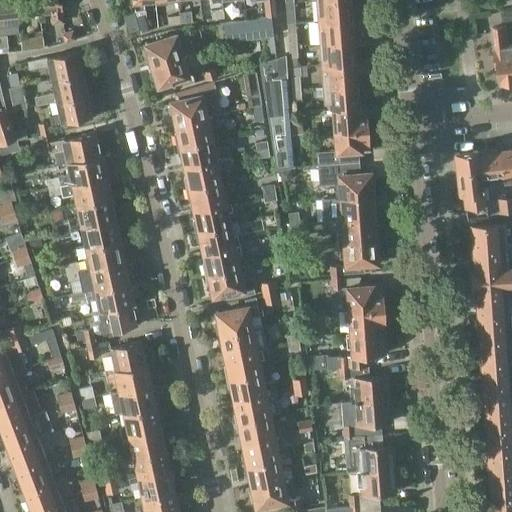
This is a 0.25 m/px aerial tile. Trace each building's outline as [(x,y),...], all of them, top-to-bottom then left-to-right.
[(0,0),(0,16),(17,15),(15,0),(0,0)] [(15,0),(17,15),(31,13),(31,17),(40,16),(39,13),(37,0),(15,0)] [(37,0),(39,13),(49,11),(51,21),(62,20),(61,11),(62,11),(61,5),(66,5),(65,0),(37,0)] [(132,0),(134,11),(135,11),(141,32),(148,30),(145,18),(143,2),(155,0),(154,0),(132,0)] [(273,0),(263,0),(265,14),(275,13),(273,0)] [(349,0),(314,0),(316,21),(351,19),(349,0)] [(294,13),(293,1),(284,1),(285,13),(294,13)] [(210,18),(224,17),(222,8),(209,10),(210,18)] [(178,11),(178,14),(179,22),(191,21),(189,10),(178,11)] [(179,22),(178,14),(166,15),(167,24),(179,22)] [(224,41),(262,37),(272,35),(270,16),(222,22),(224,41)] [(351,19),(316,21),(318,43),(352,41),(351,19)] [(511,81),(511,44),(507,45),(505,25),(492,27),(497,67),(499,67),(501,78),(502,78),(503,82),(511,81)] [(72,30),(61,33),(64,42),(75,39),(72,30)] [(287,33),(288,46),(296,45),(295,33),(287,33)] [(151,64),(193,51),(190,39),(178,43),(175,34),(146,42),(146,41),(144,41),(145,45),(143,50),(145,54),(149,58),(151,64)] [(42,36),(20,39),(21,49),(43,47),(42,36)] [(352,41),(318,43),(320,65),(354,62),(352,41)] [(297,57),(296,45),(288,46),(289,58),(297,57)] [(51,80),(86,73),(83,62),(81,62),(78,49),(22,62),(24,69),(48,65),(51,80)] [(193,51),(151,64),(152,70),(151,76),(152,79),(157,83),(158,86),(160,86),(159,84),(187,75),(185,67),(197,63),(193,51)] [(294,167),(286,76),(276,77),(273,58),(265,61),(258,63),(276,170),(294,167)] [(354,62),(320,65),(321,87),(356,84),(354,62)] [(203,71),(205,80),(216,76),(214,68),(203,71)] [(86,73),(51,80),(54,92),(34,96),(35,104),(56,100),(56,103),(91,95),(90,92),(88,93),(85,81),(87,81),(86,73)] [(291,89),(300,88),(299,75),(290,76),(291,89)] [(356,84),(321,87),(313,87),(314,96),(322,95),(324,109),(332,108),(358,105),(356,84)] [(300,97),(300,88),(291,89),(291,98),(300,97)] [(172,114),(174,124),(216,115),(214,106),(205,108),(202,93),(169,100),(170,104),(168,106),(169,113),(172,114)] [(260,93),(248,94),(249,105),(262,103),(260,93)] [(92,102),(91,95),(56,103),(59,112),(49,114),(50,124),(93,116),(90,103),(92,102)] [(262,103),(249,105),(252,121),(264,119),(262,103)] [(332,108),(334,130),(367,128),(365,104),(358,105),(332,108)] [(13,130),(7,114),(0,115),(0,144),(16,140),(17,140),(13,130)] [(174,134),(177,145),(211,138),(209,125),(218,123),(216,115),(174,124),(176,132),(174,134)] [(39,123),(41,134),(49,132),(47,121),(39,123)] [(301,122),(291,123),(291,133),(302,132),(301,122)] [(13,130),(17,140),(27,138),(24,127),(13,130)] [(317,154),(317,165),(360,161),(359,150),(369,150),(367,128),(334,130),(335,152),(317,154)] [(51,141),(49,132),(41,134),(44,150),(51,149),(52,151),(62,149),(64,161),(100,153),(95,131),(51,141)] [(184,167),(216,160),(211,138),(177,145),(179,155),(182,156),(184,167)] [(16,140),(0,144),(0,153),(0,155),(18,149),(16,140)] [(255,150),(267,148),(266,140),(254,142),(255,150)] [(269,156),(267,148),(255,150),(256,158),(269,156)] [(505,183),(511,182),(511,148),(501,150),(505,183)] [(484,190),(483,186),(479,152),(478,153),(477,150),(455,153),(460,193),(464,192),(484,190)] [(483,186),(505,183),(501,150),(479,152),(483,186)] [(101,156),(100,153),(64,161),(67,172),(64,172),(66,183),(105,174),(104,167),(106,165),(104,158),(101,156)] [(186,189),(221,181),(216,160),(184,167),(186,175),(184,178),(186,189)] [(319,183),(337,182),(338,196),(375,193),(373,170),(361,171),(360,161),(317,165),(319,183)] [(66,183),(59,184),(47,187),(49,196),(60,193),(61,195),(71,193),(74,204),(110,196),(109,193),(111,190),(110,184),(107,182),(105,174),(66,183)] [(45,179),(47,187),(59,184),(57,176),(45,179)] [(191,199),(193,210),(225,203),(221,181),(186,189),(188,198),(191,199)] [(263,194),(275,193),(273,183),(261,185),(263,194)] [(0,211),(12,207),(10,200),(14,198),(11,185),(0,190),(0,211)] [(464,192),(467,217),(487,214),(486,202),(485,202),(484,190),(464,192)] [(276,199),(275,193),(263,194),(264,201),(276,199)] [(338,196),(340,220),(377,216),(375,193),(338,196)] [(511,195),(496,198),(498,213),(511,211),(511,195)] [(110,196),(74,204),(77,215),(74,215),(76,224),(114,216),(113,210),(115,207),(113,201),(110,199),(110,196)] [(196,232),(230,225),(225,203),(193,210),(195,218),(193,221),(196,232)] [(16,219),(12,207),(0,211),(0,219),(1,223),(16,219)] [(287,212),(289,224),(299,223),(297,210),(287,212)] [(76,224),(68,226),(56,228),(58,238),(70,235),(70,237),(81,235),(83,247),(119,239),(118,236),(120,233),(119,227),(116,224),(114,216),(76,224)] [(341,227),(342,243),(379,240),(377,216),(340,220),(331,220),(331,228),(341,227)] [(54,221),(56,228),(68,226),(67,218),(54,221)] [(472,225),(473,249),(506,246),(505,236),(504,236),(503,222),(472,225)] [(201,243),(203,253),(235,246),(250,242),(247,231),(239,233),(236,223),(230,225),(196,232),(197,241),(201,243)] [(301,234),(299,223),(289,224),(291,236),(301,234)] [(269,238),(281,236),(280,227),(268,228),(269,238)] [(5,236),(11,255),(26,250),(19,231),(5,236)] [(40,235),(33,237),(28,238),(30,247),(31,248),(37,247),(43,245),(40,235)] [(282,243),(281,236),(269,238),(270,244),(282,243)] [(119,239),(83,247),(86,257),(83,257),(85,268),(123,260),(122,253),(124,249),(123,244),(119,241),(119,239)] [(367,272),(367,264),(381,263),(379,240),(342,243),(343,265),(340,265),(340,274),(367,272)] [(203,264),(205,275),(239,267),(235,246),(203,253),(205,261),(203,264)] [(506,246),(473,249),(475,270),(470,270),(471,272),(510,269),(510,265),(507,265),(506,246)] [(26,250),(11,255),(15,267),(23,264),(30,262),(26,250)] [(92,288),(128,280),(127,277),(129,275),(128,269),(125,267),(123,260),(85,268),(87,278),(90,277),(92,288)] [(63,263),(65,272),(77,270),(75,261),(63,263)] [(27,277),(34,275),(34,274),(30,262),(23,264),(27,277)] [(330,266),(330,277),(340,277),(340,274),(340,265),(330,266)] [(248,266),(239,267),(205,275),(207,284),(210,286),(212,297),(214,297),(214,295),(241,290),(243,296),(254,293),(253,287),(256,286),(252,269),(249,267),(248,266)] [(476,286),(477,294),(508,292),(507,286),(511,286),(510,269),(471,272),(472,287),(476,286)] [(79,277),(77,270),(65,272),(67,280),(79,277)] [(341,288),(341,286),(340,277),(330,277),(331,289),(341,288)] [(95,299),(97,310),(133,302),(132,299),(134,296),(133,290),(129,288),(128,280),(92,288),(69,293),(71,301),(83,299),(84,301),(95,299)] [(261,283),(262,292),(263,294),(275,291),(272,280),(261,283)] [(346,286),(348,309),(383,307),(382,283),(346,286)] [(40,289),(26,294),(28,300),(42,296),(40,289)] [(277,301),(275,294),(275,291),(263,294),(265,304),(277,301)] [(508,292),(477,294),(478,317),(509,314),(508,292)] [(133,302),(97,310),(102,332),(137,324),(133,302)] [(215,324),(217,334),(252,327),(249,315),(259,314),(257,303),(218,311),(217,309),(215,310),(217,322),(215,324)] [(383,307),(348,309),(349,333),(382,330),(385,330),(383,307)] [(478,317),(480,339),(510,337),(509,314),(478,317)] [(316,336),(314,322),(303,324),(305,338),(316,336)] [(10,340),(24,335),(19,324),(6,329),(9,338),(10,340)] [(252,327),(217,334),(219,344),(223,346),(224,354),(260,347),(266,346),(262,325),(252,327)] [(95,344),(94,339),(92,331),(91,327),(63,333),(67,345),(84,342),(86,346),(95,344)] [(286,342),(298,340),(296,328),(285,330),(286,342)] [(0,337),(1,341),(9,338),(6,329),(0,331),(0,337)] [(338,367),(368,365),(368,354),(384,353),(382,330),(349,333),(351,356),(337,357),(338,367)] [(12,348),(0,352),(0,376),(13,372),(21,369),(25,367),(18,349),(28,345),(25,337),(24,335),(10,340),(12,348)] [(510,337),(480,339),(481,362),(511,360),(510,337)] [(109,346),(114,369),(145,362),(140,340),(109,346)] [(298,340),(286,342),(287,351),(299,349),(298,340)] [(95,344),(86,346),(68,349),(71,362),(98,356),(95,344)] [(224,368),(226,378),(261,371),(259,359),(262,358),(260,347),(224,354),(227,365),(224,368)] [(59,355),(45,359),(48,370),(63,365),(59,355)] [(481,362),(483,385),(511,382),(511,360),(481,362)] [(110,392),(150,383),(145,362),(114,369),(117,382),(109,383),(110,392)] [(369,375),(368,365),(338,367),(339,378),(353,377),(369,375)] [(261,371),(226,378),(228,388),(232,389),(233,399),(265,393),(274,391),(272,379),(263,381),(261,371)] [(0,403),(22,395),(13,372),(0,376),(0,403)] [(348,380),(350,401),(387,398),(386,374),(369,375),(353,377),(353,379),(348,380)] [(292,378),(293,386),(305,384),(304,377),(292,378)] [(511,382),(483,385),(485,407),(511,405),(511,382)] [(152,393),(150,383),(110,392),(115,413),(121,411),(121,412),(159,404),(156,392),(152,393)] [(306,393),(305,384),(293,386),(294,394),(306,393)] [(77,387),(80,398),(92,395),(90,385),(77,387)] [(55,394),(57,402),(72,398),(69,390),(55,394)] [(235,421),(270,414),(265,393),(233,399),(235,408),(233,411),(235,421)] [(0,403),(0,426),(1,428),(30,416),(24,401),(22,395),(0,403)] [(92,395),(80,398),(82,408),(95,405),(92,395)] [(74,409),(72,398),(57,402),(60,413),(74,409)] [(356,417),(356,424),(371,423),(389,422),(387,398),(350,401),(351,417),(356,417)] [(161,415),(159,404),(121,412),(123,423),(120,424),(118,426),(120,434),(159,426),(157,416),(161,415)] [(511,405),(485,407),(486,430),(511,428),(511,405)] [(270,414),(235,421),(237,431),(240,432),(242,442),(279,434),(277,425),(272,426),(270,414)] [(38,439),(30,416),(1,428),(9,450),(38,439)] [(298,422),(298,430),(310,428),(309,420),(298,422)] [(343,425),(343,436),(372,434),(371,423),(356,424),(343,425)] [(133,454),(164,448),(159,426),(120,434),(123,444),(130,443),(133,454)] [(85,431),(87,441),(100,438),(98,428),(85,431)] [(511,428),(486,430),(488,453),(511,451),(511,428)] [(67,438),(69,447),(84,443),(81,434),(67,438)] [(241,454),(243,464),(278,457),(276,445),(281,444),(279,434),(242,442),(244,451),(241,454)] [(9,450),(17,471),(46,459),(40,445),(49,442),(47,435),(38,439),(9,450)] [(102,449),(100,438),(87,441),(89,451),(102,449)] [(305,451),(313,450),(312,442),(304,443),(305,451)] [(84,443),(69,447),(72,457),(86,453),(84,443)] [(358,447),(360,470),(393,468),(391,444),(386,444),(358,447)] [(133,454),(137,475),(169,468),(164,448),(133,454)] [(511,451),(488,453),(490,476),(511,473),(511,451)] [(278,457),(243,464),(245,474),(249,476),(251,484),(287,477),(291,476),(289,466),(281,468),(278,457)] [(17,471),(24,489),(53,478),(46,459),(17,471)] [(315,463),(303,465),(304,474),(316,472),(315,463)] [(142,497),(174,490),(169,468),(137,475),(130,477),(133,490),(140,489),(142,497)] [(393,468),(360,470),(361,493),(378,492),(395,491),(393,468)] [(100,473),(102,483),(115,480),(113,470),(100,473)] [(511,473),(490,476),(491,498),(511,496),(511,473)] [(258,506),(287,500),(287,499),(284,487),(289,486),(287,477),(251,484),(253,492),(250,494),(252,501),(255,503),(256,508),(258,508),(258,506)] [(24,489),(32,511),(37,511),(62,502),(57,488),(53,478),(24,489)] [(78,482),(80,491),(95,487),(92,478),(78,482)] [(104,493),(117,490),(115,480),(102,483),(104,493)] [(95,487),(80,491),(83,501),(97,497),(95,487)] [(142,497),(145,511),(178,511),(174,490),(142,497)] [(378,492),(361,493),(361,494),(362,505),(379,504),(378,492)] [(348,495),(349,506),(362,505),(361,494),(348,495)] [(511,511),(511,496),(491,498),(492,511),(511,511)] [(299,497),(287,499),(287,500),(289,511),(301,509),(299,497)] [(120,501),(110,504),(108,504),(109,511),(121,511),(122,511),(120,501)] [(66,511),(62,502),(37,511),(66,511)]
